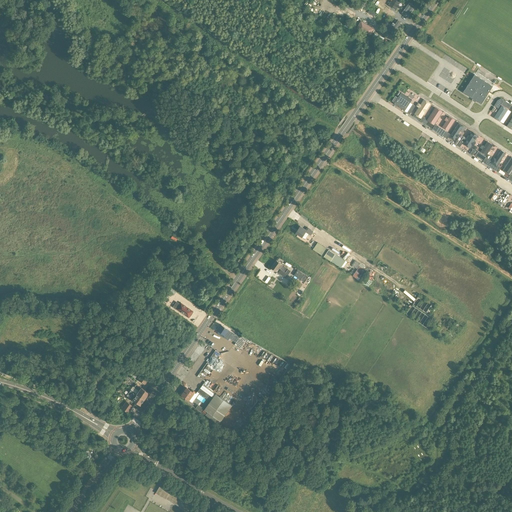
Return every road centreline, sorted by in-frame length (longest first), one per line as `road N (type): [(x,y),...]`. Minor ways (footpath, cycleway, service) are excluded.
road 1 (track): [(511,305),(448,399),(431,463),(412,490),(348,461),(197,459),(180,478)]
road 2 (secondary): [(130,431),(343,130)]
road 3 (track): [(511,281),(318,157)]
road 4 (residential): [(511,187),(369,93)]
road 5 (tertiary): [(115,435),(0,383)]
road 6 (residential): [(238,511),(133,446)]
